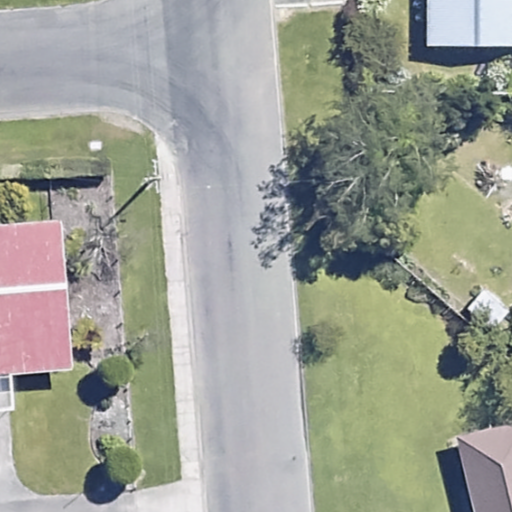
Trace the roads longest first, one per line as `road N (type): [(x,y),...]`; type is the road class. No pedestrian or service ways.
road 1 (residential): [(211,41),(252,511)]
road 2 (residential): [(211,41),(0,59)]
